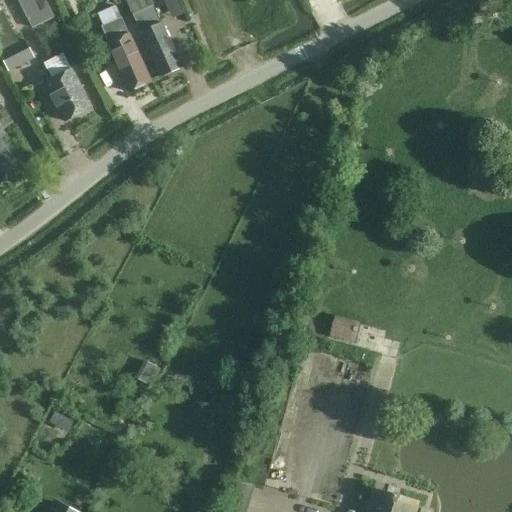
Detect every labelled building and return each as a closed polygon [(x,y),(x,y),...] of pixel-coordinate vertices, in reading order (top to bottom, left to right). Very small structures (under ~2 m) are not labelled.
[(52,22),(41,0),(15,0),(32,32),(52,22)] [(182,68),(162,24),(150,0),(125,0),(141,33),(161,77),(182,68)] [(151,83),(129,35),(116,5),(97,14),(102,26),(100,27),(108,45),(130,93),(151,83)] [(0,47),(2,50),(0,51),(0,56),(8,73),(35,59),(25,40),(18,43),(2,11),(0,12),(0,47)] [(92,108),(72,70),(63,53),(43,64),(52,81),(45,84),(66,122),(92,108)] [(0,183),(20,172),(0,139),(0,183)] [(360,323),(334,316),(328,338),(355,345),(360,323)] [(235,360),(242,363),(252,333),(245,331),(235,360)] [(142,371),(153,377),(157,369),(146,363),(142,371)] [(418,511),(421,502),(372,489),(365,511),(418,511)] [(46,511),(77,511),(54,499),(46,511)]
